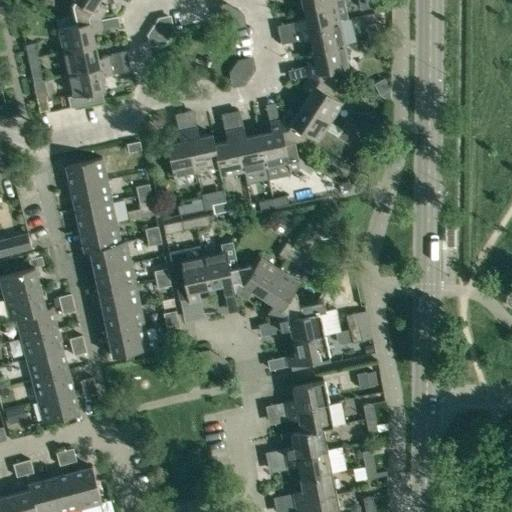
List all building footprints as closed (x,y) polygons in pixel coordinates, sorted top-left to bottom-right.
[(73,4),(77,24),(100,20),(100,18),(106,8),(98,2),(99,0),(75,0),(76,0),(73,4)] [(343,0),(329,0),(303,6),(306,19),(296,21),(298,30),(340,22),(348,20),(343,0)] [(158,18),(147,34),(149,47),(165,44),(173,30),(170,15),(158,18)] [(59,28),(63,51),(95,44),(93,31),(102,29),(100,20),(77,24),(59,28)] [(310,38),(312,51),(344,44),(340,22),(298,30),(300,40),(310,38)] [(366,25),(369,38),(378,36),(375,22),(366,25)] [(378,36),(369,38),(372,52),(381,50),(378,36)] [(29,59),(38,57),(35,43),(26,45),(29,59)] [(63,51),(68,73),(110,64),(108,55),(98,57),(95,44),(63,51)] [(306,66),(308,76),(331,71),(333,80),(351,76),(349,67),(344,44),(312,51),(315,64),(306,66)] [(238,59),(229,73),(232,88),(245,85),(256,69),(253,56),(238,59)] [(41,70),(38,57),(29,59),(32,73),(41,70)] [(68,73),(73,95),(68,96),(70,107),(104,100),(102,90),(105,89),(102,76),(112,74),(110,64),(68,73)] [(310,93),(303,104),(330,121),(343,102),(332,95),(335,91),(333,80),(331,71),(308,76),(308,77),(302,87),(310,93)] [(37,97),(40,112),(49,110),(46,95),(37,97)] [(320,137),(330,121),(303,104),(296,115),(288,110),(282,119),(280,120),(284,142),(294,140),(304,138),(307,134),(317,141),(320,137)] [(272,132),(259,134),(265,166),(287,161),(289,171),(300,169),(294,140),(284,142),(280,120),(270,122),(272,132)] [(347,144),(353,136),(358,128),(346,120),(341,128),(336,136),(347,144)] [(221,176),(214,144),(212,134),(199,137),(197,127),(186,130),(195,171),(218,166),(220,176),(221,176)] [(243,171),(265,166),(259,134),(246,137),(244,128),(234,130),(243,171)] [(173,175),(195,171),(186,130),(178,132),(180,141),(166,144),(173,175)] [(221,176),(243,171),(234,130),(225,132),(227,141),(214,144),(221,176)] [(139,141),(127,144),(129,152),(141,149),(139,141)] [(65,165),(69,184),(106,176),(102,157),(65,165)] [(111,198),(106,176),(69,184),(74,206),(111,198)] [(136,186),(138,195),(150,192),(148,183),(136,186)] [(152,200),(150,192),(138,195),(139,203),(152,200)] [(272,199),(274,208),(288,205),(286,196),(272,199)] [(111,198),(74,206),(79,227),(115,220),(111,198)] [(235,199),(223,201),(225,211),(227,210),(228,215),(238,213),(235,199)] [(274,208),(272,199),(258,201),(260,211),(274,208)] [(225,211),(223,201),(211,204),(213,213),(225,211)] [(191,202),(177,205),(179,214),(193,212),(191,202)] [(194,218),(196,227),(210,224),(208,214),(194,218)] [(196,227),(194,218),(180,220),(182,230),(196,227)] [(120,241),(115,220),(79,227),(83,249),(120,241)] [(147,237),(159,234),(157,226),(145,229),(147,237)] [(26,229),(0,236),(0,251),(30,243),(26,229)] [(159,234),(147,237),(149,245),(161,243),(159,234)] [(130,261),(126,240),(120,241),(83,249),(84,252),(90,250),(94,269),(130,261)] [(222,251),(202,255),(209,287),(222,284),(224,294),(233,292),(229,269),(237,267),(232,242),(221,244),(222,251)] [(279,254),(287,259),(294,247),(286,242),(279,254)] [(302,252),(294,247),(287,259),(294,264),(302,252)] [(196,290),(209,287),(202,255),(179,260),(188,302),(198,299),(196,290)] [(0,282),(4,297),(40,288),(35,266),(43,264),(41,256),(29,259),(31,267),(0,275),(0,282)] [(249,264),(237,267),(229,269),(233,292),(236,291),(245,298),(251,289),(262,297),(280,269),(260,257),(253,267),(249,264)] [(94,269),(98,291),(135,283),(130,261),(94,269)] [(156,279),(168,277),(167,268),(154,271),(156,279)] [(299,282),(280,269),(262,297),(273,304),(268,312),(277,319),(278,321),(301,315),(299,307),(296,295),(292,292),(299,282)] [(170,285),(168,277),(156,279),(158,288),(170,285)] [(140,305),(135,283),(98,291),(103,312),(140,305)] [(40,288),(4,297),(9,318),(51,307),(51,306),(46,308),(40,288)] [(58,297),(60,305),(73,302),(71,293),(58,297)] [(75,310),(73,302),(60,305),(63,313),(75,310)] [(299,307),(301,315),(278,321),(280,330),(290,328),(292,341),(324,334),(320,313),(326,312),(323,302),(299,307)] [(103,312),(108,334),(144,326),(140,305),(103,312)] [(57,328),(51,307),(9,318),(10,319),(16,318),(21,338),(57,328)] [(163,313),(165,321),(177,318),(176,310),(163,313)] [(346,314),(349,328),(358,326),(355,312),(346,314)] [(179,327),(177,318),(165,321),(166,330),(179,327)] [(149,348),(144,326),(108,334),(112,356),(149,348)] [(361,340),(358,326),(349,328),(352,342),(361,340)] [(57,328),(21,338),(27,359),(62,349),(57,328)] [(324,334),(292,341),(295,354),(285,356),(288,366),(329,357),(324,334)] [(69,339),(71,347),(84,344),(82,335),(69,339)] [(86,352),(84,344),(71,347),(73,355),(86,352)] [(68,370),(62,349),(27,359),(32,380),(68,370)] [(32,380),(38,401),(74,391),(68,370),(32,380)] [(367,377),(366,371),(356,373),(359,387),(368,385),(367,377)] [(374,376),(367,377),(368,385),(376,384),(374,376)] [(82,389),(95,385),(93,377),(80,380),(82,389)] [(287,411),(328,403),(324,380),(292,386),(294,400),(285,402),(287,411)] [(95,385),(82,389),(85,397),(97,393),(95,385)] [(74,391),(38,401),(43,422),(80,412),(74,391)] [(328,403),(287,411),(288,420),(298,419),(301,431),(291,433),(333,425),(328,403)] [(362,405),(365,419),(375,417),(372,403),(362,405)] [(22,407),(5,411),(9,425),(26,420),(22,407)] [(375,417),(365,419),(368,433),(378,431),(375,417)] [(286,458),(327,449),(323,427),(333,425),(291,433),(294,446),(284,448),(286,458)] [(73,447),(64,450),(67,462),(76,460),(73,447)] [(327,449),(286,458),(287,467),(297,465),(300,478),(332,472),(327,449)] [(371,449),(362,451),(364,465),(374,463),(371,449)] [(67,462),(64,450),(56,452),(59,464),(67,462)] [(29,459),(21,461),(24,474),(33,472),(29,459)] [(24,474),(21,461),(13,463),(16,476),(24,474)] [(374,463),(364,465),(367,479),(377,477),(374,463)] [(92,466),(71,472),(80,508),(101,502),(92,466)] [(57,511),(64,511),(80,508),(71,472),(49,478),(57,511)] [(332,472),(300,478),(302,491),(293,493),(295,502),(336,494),(332,472)] [(57,511),(49,478),(28,483),(35,511),(57,511)] [(28,489),(7,494),(12,511),(35,511),(28,483),(27,483),(28,489)] [(0,511),(12,511),(7,494),(0,496),(0,511)] [(339,511),(336,494),(295,502),(296,511),(306,510),(306,511),(339,511)] [(372,496),(363,498),(366,511),(375,510),(372,496)]
